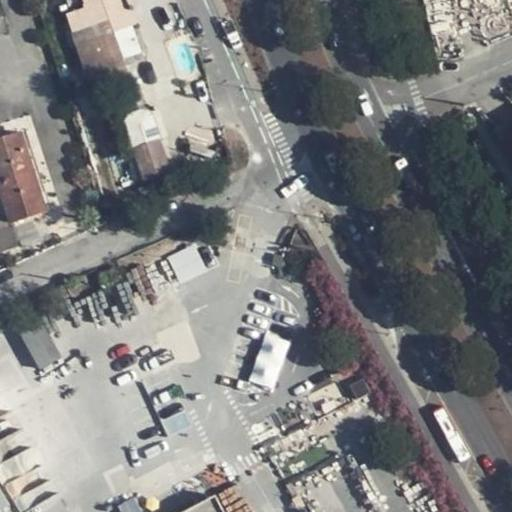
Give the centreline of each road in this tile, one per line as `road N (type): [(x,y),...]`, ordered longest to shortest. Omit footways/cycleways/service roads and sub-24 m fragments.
road 1 (unknown): [(115,484),(96,415),(100,387),(132,339),(239,270),(272,280),(296,309),(289,372),(212,422),(265,511)]
road 2 (primary): [(329,161),(511,496)]
road 3 (residential): [(0,301),(275,179)]
road 4 (primary): [(511,374),(372,126)]
road 5 (residential): [(196,0),(275,179)]
road 6 (primary): [(262,0),(329,161)]
road 7 (residential): [(372,126),(511,60)]
road 8 (primary): [(372,126),(322,0)]
